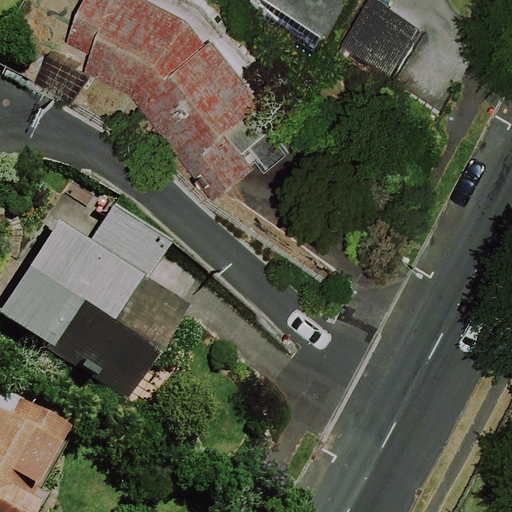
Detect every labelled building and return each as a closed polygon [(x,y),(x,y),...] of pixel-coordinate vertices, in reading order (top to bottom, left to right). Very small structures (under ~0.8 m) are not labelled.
[(69,0),(46,54),(48,54),(60,58),(71,61),(82,65),(93,70),(104,74),(115,80),(126,85),(136,91),(146,97),(219,191),(256,163),(230,130),(272,97),(264,83),(255,70),(246,57),(236,45),(225,34),(213,23),(201,13),(188,3),(183,0),(69,0)] [(272,0),(327,35),(349,0),(272,0)] [(421,23),(378,2),(351,55),(394,77),(421,23)] [(159,246),(39,179),(0,249),(0,323),(129,395),(177,308),(137,286),(159,246)] [(69,428),(0,395),(0,511),(18,511),(47,451),(57,455),(69,428)]
